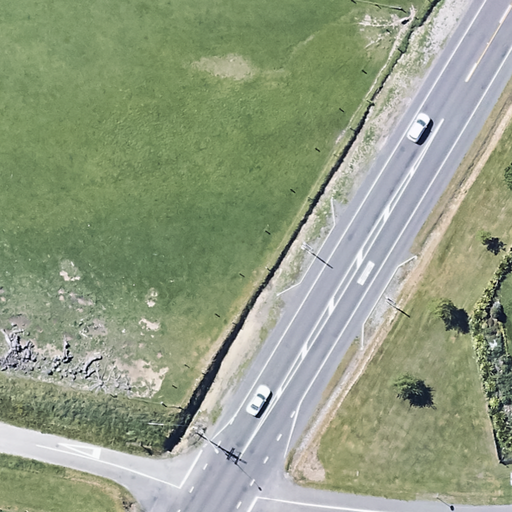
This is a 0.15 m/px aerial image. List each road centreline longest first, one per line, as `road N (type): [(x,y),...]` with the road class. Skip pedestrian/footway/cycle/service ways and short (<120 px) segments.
road 1 (trunk): [(216,492),(511,2)]
road 2 (unclassified): [(0,438),(216,492)]
road 3 (residential): [(216,492),(377,511)]
